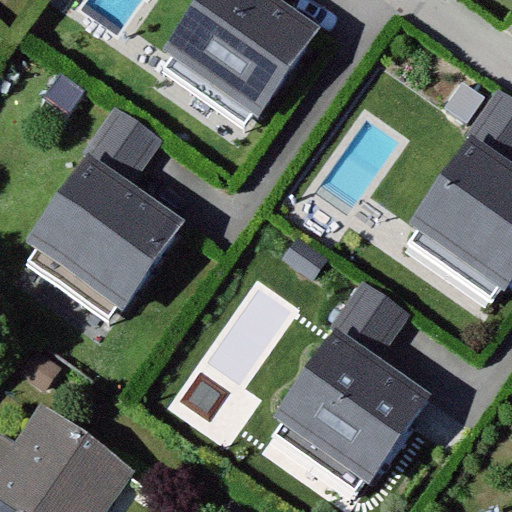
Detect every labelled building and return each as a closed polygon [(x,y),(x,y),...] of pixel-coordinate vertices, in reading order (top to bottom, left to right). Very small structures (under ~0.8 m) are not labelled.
[(320,39),(258,0),(222,0),(171,78),(258,135),(320,39)] [(511,111),(498,102),(473,138),(511,165),(511,111)] [(157,152),(120,128),(97,162),(134,187),(146,167),(157,152)] [(511,288),(511,180),(480,158),(417,247),(501,305),(511,288)] [(183,236),(98,178),(38,267),(123,324),(183,236)] [(406,323),(370,299),(347,333),(383,357),(406,323)] [(433,407),(347,349),(283,445),(368,502),(433,407)] [(105,511),(131,476),(50,418),(24,455),(12,446),(0,463),(0,470),(9,477),(0,489),(0,511),(105,511)]
